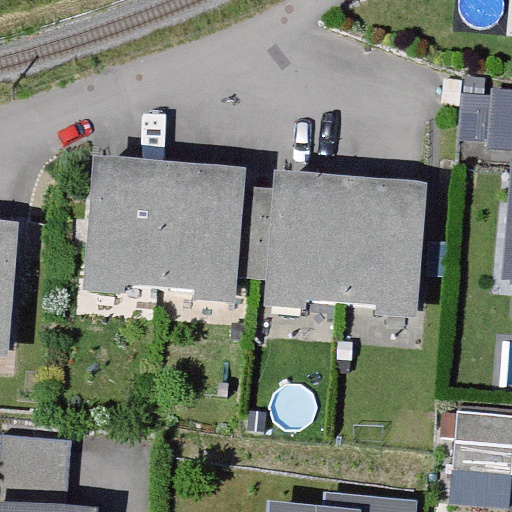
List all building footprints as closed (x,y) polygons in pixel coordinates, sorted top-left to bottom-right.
[(460,143),(511,144),(511,91),(462,89),(460,143)] [(511,165),(502,165),(493,297),(511,298),(511,165)] [(84,172),(74,295),(224,307),(226,283),(249,285),(256,202),(233,201),(234,184),(84,172)] [(265,189),(255,312),(406,324),(416,201),(265,189)] [(0,240),(0,363),(1,364),(8,241),(0,240)] [(511,410),(458,405),(448,503),(511,509),(511,410)] [(0,499),(69,502),(71,438),(0,435),(0,499)] [(409,511),(410,506),(319,499),(318,511),(409,511)]
